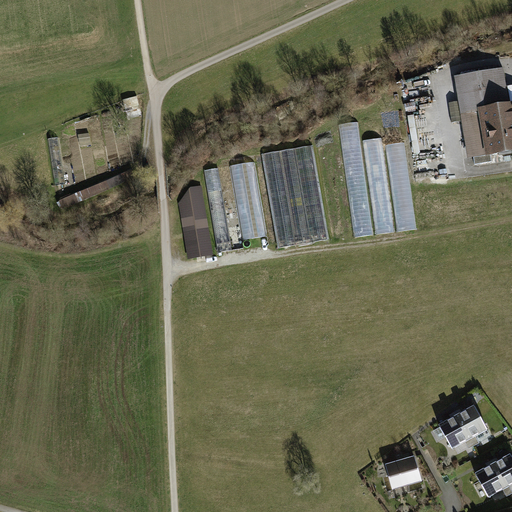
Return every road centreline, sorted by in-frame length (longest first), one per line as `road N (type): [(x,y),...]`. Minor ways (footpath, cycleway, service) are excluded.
road 1 (track): [(151,90),(174,511)]
road 2 (track): [(348,0),(151,90)]
